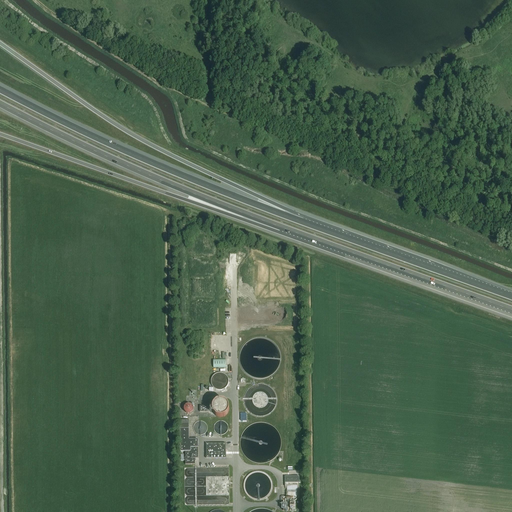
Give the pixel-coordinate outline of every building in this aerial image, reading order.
[(217,374),(215,375),(214,376),(213,377),(213,378),(212,380),(212,381),(212,383),(212,384),(213,386),(213,387),(214,388),(216,389),(217,390),(218,390),(220,390),(221,390),(223,390),(224,390),(225,389),(226,388),(227,387),(228,385),(229,384),(229,383),(229,381),(228,380),(228,378),(227,377),(226,376),(225,375),(224,374),(222,374),(221,373),(219,373),(218,374),(217,374)] [(221,400),(219,401),(218,401),(217,402),(215,403),(215,404),(214,406),(213,407),(213,409),(213,410),(213,412),(214,413),(215,414),(216,415),(217,416),(218,417),(220,418),(221,418),(223,418),(224,417),(225,416),(227,415),(228,414),(228,413),(229,411),(229,410),(229,408),(229,407),(228,405),(227,404),(226,403),(225,402),(224,401),(222,401),(221,400)] [(194,411),(195,409),(195,408),(194,407),(194,406),(193,405),(192,404),(191,404),(190,404),(189,404),(188,404),(186,404),(185,406),(184,406),(183,408),(183,409),(183,410),(184,412),(184,413),(185,414),(186,414),(187,415),(189,415),(191,415),(192,414),(193,413),(194,413),(194,411)] [(189,440),(189,429),(180,429),(180,452),(185,452),(185,465),(195,465),(195,459),(198,459),(198,440),(189,440)] [(225,459),(225,444),(206,444),(206,459),(225,459)] [(211,504),(230,504),(231,467),(227,467),(227,473),(229,473),(229,475),(226,475),(226,476),(207,476),(207,495),(209,495),(209,500),(211,500),(211,504)]
